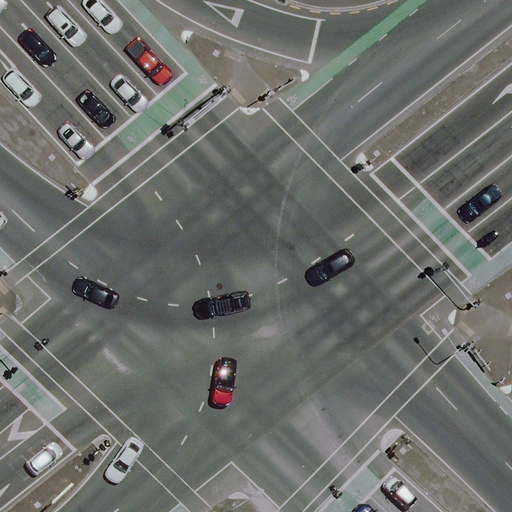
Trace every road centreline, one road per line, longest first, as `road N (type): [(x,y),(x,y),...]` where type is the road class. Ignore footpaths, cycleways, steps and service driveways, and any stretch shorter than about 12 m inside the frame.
road 1 (secondary): [(62,0),(246,200)]
road 2 (secondary): [(349,307),(511,491)]
road 3 (secondary): [(200,0),(314,43),(415,55)]
road 4 (primary): [(246,200),(415,55)]
road 5 (primary): [(511,183),(349,307)]
road 6 (primary): [(112,312),(246,200)]
road 7 (secondary): [(356,511),(220,409)]
road 8 (primary): [(349,307),(220,409)]
road 9 (primary): [(0,423),(112,312)]
road 10 (secondary): [(112,312),(0,201)]
road 11 (primary): [(220,409),(105,511)]
road 12 (secondary): [(246,200),(349,307)]
road 13 (secondary): [(220,409),(112,312)]
